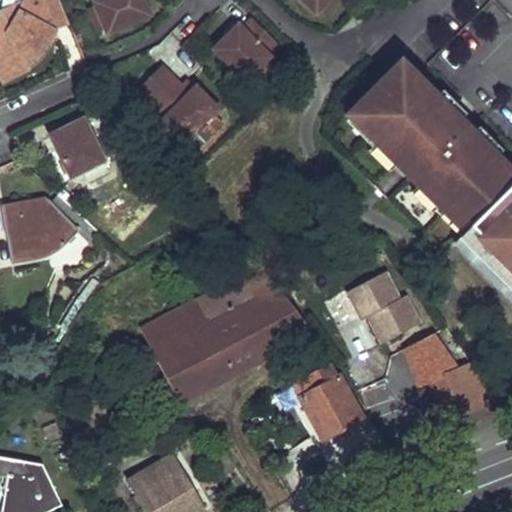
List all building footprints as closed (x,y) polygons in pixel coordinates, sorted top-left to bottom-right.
[(98,0),(95,2),(101,16),(107,13),(114,29),(149,14),(142,0),(98,0)] [(303,0),(315,12),(326,0),(303,0)] [(0,76),(3,81),(16,76),(15,74),(25,69),(35,62),(45,51),(52,40),(57,30),(20,10),(0,19),(0,76)] [(114,29),(107,13),(101,16),(108,32),(114,29)] [(266,55),(278,44),(253,19),(242,30),(238,26),(225,39),(230,43),(219,54),(246,81),(270,58),(266,55)] [(230,43),(225,39),(215,50),(219,54),(230,43)] [(511,178),(494,160),(497,157),(470,130),(464,137),(454,127),(461,121),(424,84),(422,86),(399,63),(353,109),(376,132),(370,138),(444,211),(449,206),(470,227),(466,230),(485,250),(481,254),(503,277),(507,273),(511,278),(511,178)] [(198,150),(222,127),(211,117),(217,111),(195,89),(189,95),(180,86),(160,67),(137,90),(166,119),(160,125),(182,147),(188,140),(198,150)] [(195,89),(186,80),(180,86),(189,95),(195,89)] [(69,175),(101,160),(81,121),(50,136),(69,175)] [(89,243),(99,233),(58,195),(51,202),(47,200),(29,203),(28,202),(7,205),(9,220),(19,219),(21,232),(8,234),(12,259),(47,254),(50,253),(52,251),(59,247),(66,240),(68,241),(78,231),(89,243)] [(511,278),(507,273),(503,277),(481,254),(485,250),(466,230),(454,243),(511,301),(511,278)] [(346,288),(375,345),(419,322),(391,266),(346,288)] [(178,404),(310,335),(257,269),(140,331),(178,404)] [(404,352),(372,365),(378,379),(410,366),(404,352)] [(322,440),(360,419),(330,364),(291,386),(322,440)] [(497,399),(472,364),(431,381),(447,420),(497,399)] [(116,466),(103,436),(85,446),(97,474),(116,466)] [(41,511),(45,510),(46,511),(47,511),(60,506),(41,466),(23,464),(23,462),(0,457),(0,473),(7,474),(0,511),(41,511)] [(146,511),(198,511),(201,511),(169,457),(128,481),(146,511)]
